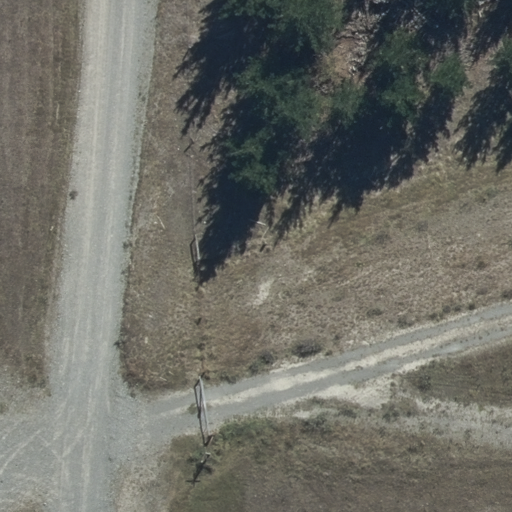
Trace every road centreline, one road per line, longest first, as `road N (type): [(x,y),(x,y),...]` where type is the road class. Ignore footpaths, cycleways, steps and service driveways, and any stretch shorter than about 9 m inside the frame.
road 1 (unclassified): [(110,0),(78,430)]
road 2 (track): [(358,365),(0,453)]
road 3 (track): [(358,365),(511,323)]
